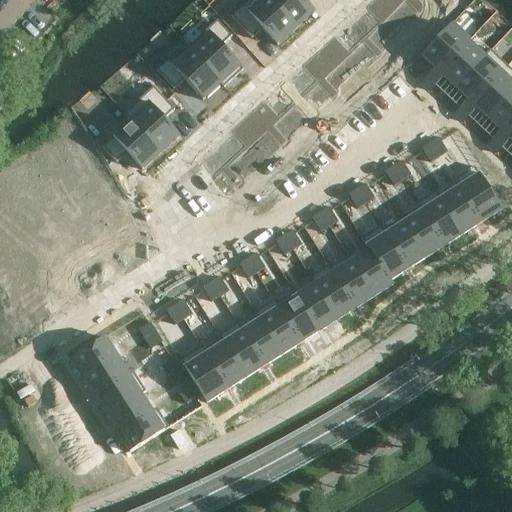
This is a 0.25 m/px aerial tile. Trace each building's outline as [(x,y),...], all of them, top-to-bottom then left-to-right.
[(267,0),(249,0),(230,18),(251,40),(262,31),(277,47),(296,31),(267,0)] [(267,0),(296,31),(314,14),(301,0),(267,0)] [(213,19),(185,45),(224,89),(243,72),(221,48),(231,38),(213,19)] [(453,24),(421,58),(435,71),(428,78),(436,86),(443,78),(439,74),(471,40),(453,24)] [(471,40),(439,74),(443,78),(455,90),(490,52),(483,59),(471,47),(468,44),(471,41),(471,40)] [(185,45),(156,72),(173,91),(184,82),(202,102),(206,99),(207,100),(219,89),(218,87),(220,86),(223,89),(224,89),(185,45)] [(490,52),(455,90),(468,102),(461,109),(469,117),(476,109),(472,106),(507,68),(490,52)] [(511,72),(507,68),(472,106),(476,109),(489,121),(511,96),(511,72)] [(428,78),(421,85),(429,93),(436,86),(428,78)] [(153,89),(124,115),(160,155),(179,138),(163,121),(165,120),(174,111),(153,89)] [(511,96),(489,121),(501,133),(494,140),(502,148),(509,140),(505,137),(511,129),(511,96)] [(461,109),(454,116),(462,124),(469,117),(461,109)] [(130,123),(102,149),(116,165),(127,155),(142,172),(160,155),(124,115),(123,116),(130,123)] [(494,140),(487,148),(496,155),(502,148),(494,140)] [(438,141),(430,146),(438,159),(447,154),(438,141)] [(63,143),(2,181),(60,275),(122,236),(63,143)] [(430,146),(421,151),(430,164),(438,159),(430,146)] [(402,164),(393,169),(402,182),(410,177),(402,164)] [(473,168),(453,182),(480,225),(501,212),(473,168)] [(393,169),(385,175),(393,188),(402,182),(393,169)] [(435,193),(434,193),(462,237),(480,225),(453,182),(452,182),(457,190),(440,201),(435,193)] [(365,187),(357,192),(365,205),(374,200),(365,187)] [(357,192),(349,198),(357,211),(365,205),(357,192)] [(434,193),(416,205),(444,248),(462,237),(434,193)] [(418,209),(400,220),(426,260),(444,248),(416,205),(415,206),(418,209)] [(329,210),(320,216),(329,229),(337,223),(329,210)] [(320,216),(312,221),(321,234),(329,229),(320,216)] [(380,228),(407,271),(426,260),(400,220),(383,232),(380,228)] [(380,228),(361,240),(392,287),(392,286),(390,283),(407,271),(380,228)] [(292,233),(284,239),(292,252),(301,246),(292,233)] [(284,239),(276,244),(284,257),(292,252),(284,239)] [(368,253),(351,264),(373,299),(392,287),(361,240),(368,253)] [(256,257),(247,262),(256,275),(264,270),(256,257)] [(247,262),(239,267),(248,280),(256,275),(247,262)] [(328,267),(355,310),(373,299),(351,264),(334,275),(328,267)] [(328,267),(309,278),(337,322),(355,310),(328,267)] [(294,293),(293,294),(319,333),(337,322),(309,278),(308,279),(314,287),(297,298),(294,293)] [(220,280),(211,285),(220,298),(228,293),(220,280)] [(211,285),(203,291),(211,304),(220,298),(211,285)] [(274,301),(273,302),(301,345),(319,333),(293,294),(276,305),(274,301)] [(273,302),(255,313),(282,357),(301,345),(273,302)] [(183,303),(175,308),(183,321),(191,316),(183,303)] [(175,308),(166,314),(175,327),(183,321),(175,308)] [(237,324),(236,325),(264,368),(282,357),(255,313),(254,314),(259,322),(242,333),(237,324)] [(149,325),(136,334),(142,343),(155,335),(149,325)] [(236,325),(218,337),(246,380),(264,368),(236,325)] [(155,335),(142,343),(148,353),(161,344),(155,335)] [(201,348),(200,348),(228,391),(246,380),(218,337),(217,337),(222,345),(206,356),(201,348)] [(106,339),(70,362),(83,381),(118,359),(106,339)] [(179,362),(206,405),(228,391),(200,348),(179,362)] [(118,359),(83,381),(94,399),(133,374),(133,373),(129,376),(118,359)] [(172,362),(159,370),(165,380),(178,371),(172,362)] [(178,371),(165,380),(171,389),(184,381),(178,371)] [(133,374),(94,399),(105,417),(109,414),(145,392),(133,374)] [(190,390),(176,398),(183,408),(196,399),(190,390)] [(109,414),(105,417),(117,435),(152,413),(141,395),(109,414)] [(152,413),(117,435),(129,455),(169,430),(168,429),(156,410),(152,413)] [(179,433),(170,438),(174,445),(178,451),(187,446),(184,440),(179,433)]
